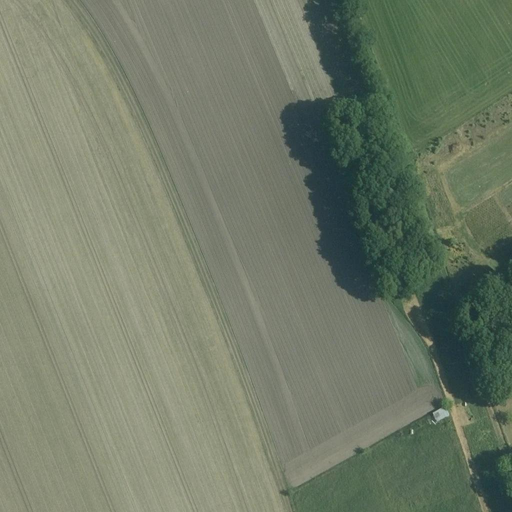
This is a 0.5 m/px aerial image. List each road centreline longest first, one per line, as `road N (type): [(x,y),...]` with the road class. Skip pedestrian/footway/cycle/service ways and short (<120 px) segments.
road 1 (track): [(289,511),(173,199),(103,49),(69,0)]
road 2 (track): [(440,261),(511,471)]
